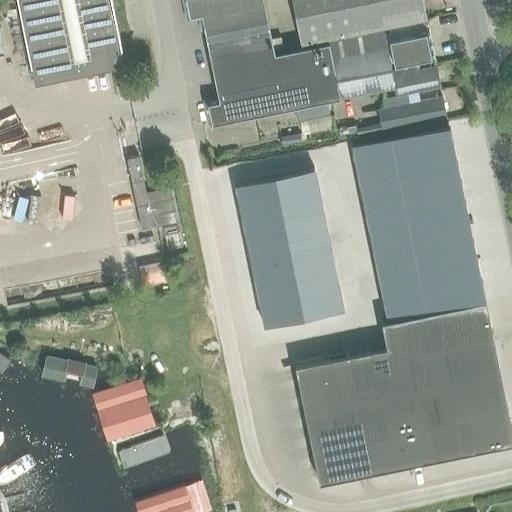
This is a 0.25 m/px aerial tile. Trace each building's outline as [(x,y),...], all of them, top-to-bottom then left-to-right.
[(126,64),(112,0),(17,0),(35,83),(126,64)] [(201,14),(219,100),(208,102),(212,123),(340,96),(395,84),(397,93),(436,85),(432,66),(436,65),(436,64),(417,68),(416,64),(393,69),(384,29),(329,41),(275,53),(263,0),(186,0),(190,17),(201,14)] [(388,26),(426,18),(422,0),(294,0),(303,43),(388,26)] [(428,28),(426,18),(388,26),(396,66),(435,59),(429,28),(428,28)] [(444,98),(385,110),(389,129),(447,118),(444,98)] [(298,120),(301,133),(333,126),(330,114),(298,120)] [(453,142),(452,142),(448,124),(352,144),(387,319),(381,320),(381,322),(484,300),(480,283),(482,283),(453,142)] [(146,191),(138,155),(126,158),(142,229),(177,221),(170,186),(146,191)] [(235,183),(264,325),(343,309),(314,167),(235,183)] [(140,264),(144,283),(166,278),(162,259),(140,264)] [(484,300),(381,322),(386,345),(321,358),(295,364),(319,481),(346,476),(495,445),(494,443),(511,439),(511,436),(509,422),(511,422),(490,319),(488,320),(484,300)] [(109,439),(156,423),(141,377),(94,393),(109,439)] [(194,511),(185,484),(137,499),(141,511),(194,511)]
